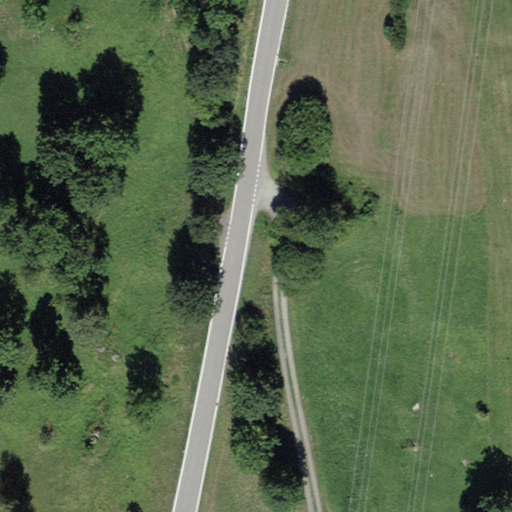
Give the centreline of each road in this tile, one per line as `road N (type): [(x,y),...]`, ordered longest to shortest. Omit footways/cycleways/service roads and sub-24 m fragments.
road 1 (tertiary): [(183,511),(274,0)]
road 2 (track): [(316,511),(277,273),(278,215),(249,158)]
